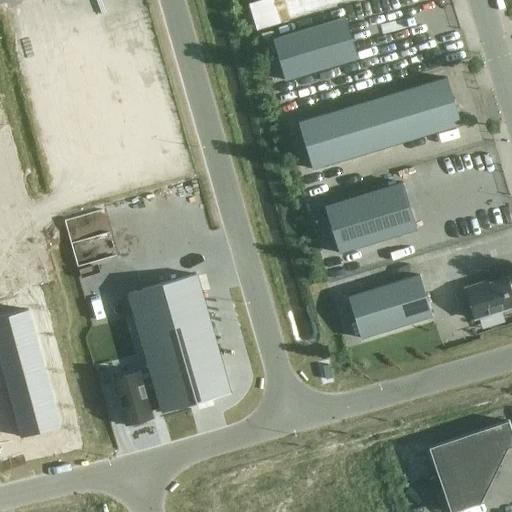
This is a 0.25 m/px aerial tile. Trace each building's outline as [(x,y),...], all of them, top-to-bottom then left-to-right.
[(345,18),(306,30),(273,40),(285,81),(332,66),(357,59),(345,18)] [(446,78),(362,103),(298,122),(313,169),(392,145),(460,125),(446,78)] [(402,183),(325,206),(339,253),(416,229),(402,183)] [(197,274),(127,294),(150,373),(141,375),(140,371),(113,379),(126,425),(131,423),(132,427),(148,423),(147,419),(153,417),(151,411),(160,408),(161,413),(231,393),(197,274)] [(360,338),(432,316),(419,275),(348,297),(360,338)] [(511,299),(506,280),(486,286),(485,284),(463,291),(474,325),(511,312),(511,299)] [(28,310),(0,317),(0,359),(21,436),(59,426),(28,310)] [(511,433),(508,421),(460,438),(428,448),(450,511),(452,511),(481,502),(507,449),(511,447),(511,433)]
